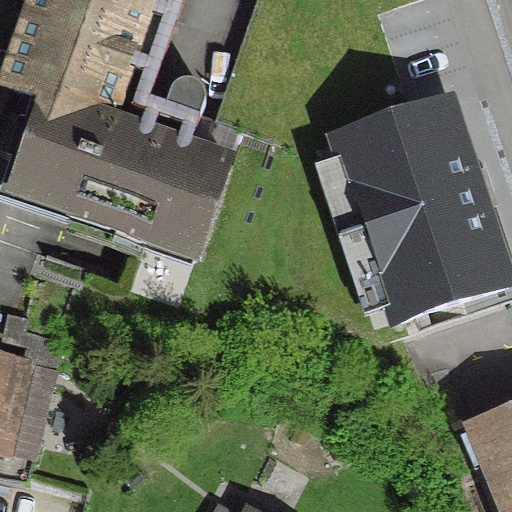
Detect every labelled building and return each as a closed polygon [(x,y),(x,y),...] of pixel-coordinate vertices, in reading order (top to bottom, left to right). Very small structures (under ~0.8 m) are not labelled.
[(145,0),(33,0),(2,90),(39,103),(7,196),(190,260),(223,166),(102,124),(145,0)] [(253,0),(210,126),(266,146),(316,0),(253,0)] [(188,86),(178,85),(170,90),(165,96),(161,109),(194,121),(199,107),(199,100),(195,92),(188,86)] [(502,272),(440,93),(331,130),(394,309),(502,272)] [(0,457),(3,458),(24,371),(2,366),(3,361),(0,360),(0,457)] [(511,511),(511,410),(464,430),(497,511),(511,511)] [(112,511),(118,490),(83,482),(75,511),(112,511)]
